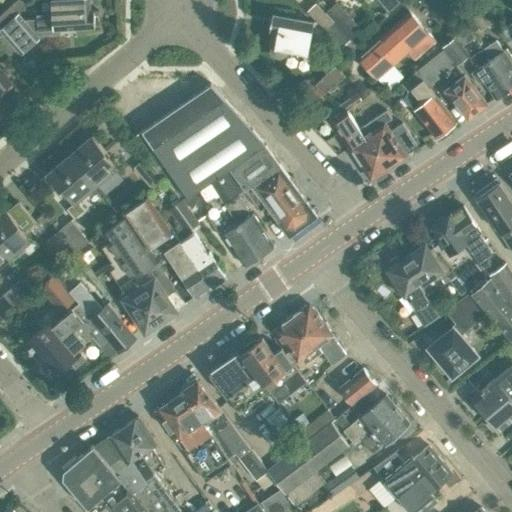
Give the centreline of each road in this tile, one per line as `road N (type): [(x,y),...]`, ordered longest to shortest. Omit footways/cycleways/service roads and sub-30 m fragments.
road 1 (tertiary): [(315,253),(53,433)]
road 2 (residential): [(511,493),(315,253)]
road 3 (residential): [(363,220),(179,16)]
road 4 (residential): [(179,16),(0,165)]
road 5 (tertiary): [(511,121),(363,220)]
